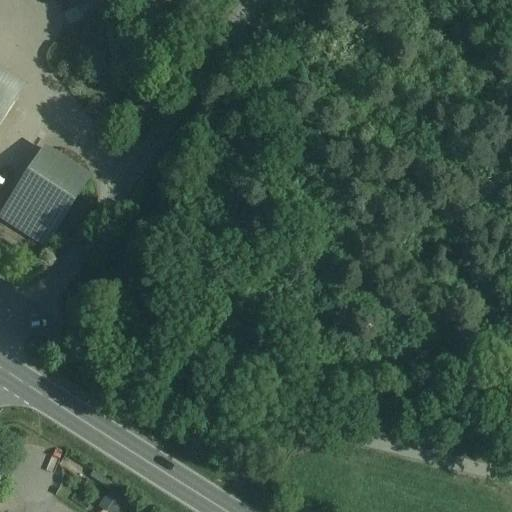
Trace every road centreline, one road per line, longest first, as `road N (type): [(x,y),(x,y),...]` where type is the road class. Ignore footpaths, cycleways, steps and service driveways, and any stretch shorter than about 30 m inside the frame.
road 1 (unclassified): [(511,482),(160,387),(108,367),(32,308)]
road 2 (unclassified): [(272,0),(187,96),(32,308)]
road 3 (secondary): [(224,511),(0,367)]
